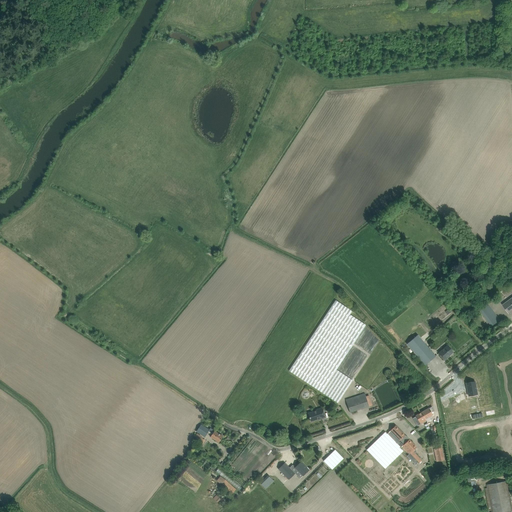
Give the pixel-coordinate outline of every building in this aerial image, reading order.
[(511,298),(503,305),(509,314),(511,311),(511,298)] [(289,371),(338,403),(352,380),(336,370),(366,325),(350,314),(352,311),(336,300),(289,371)] [(478,310),(490,327),(500,320),(489,305),(490,304),(488,301),(487,302),(487,303),(478,310)] [(425,365),(436,356),(418,335),(407,344),(425,365)] [(449,356),(453,352),(447,345),(438,353),(445,360),(448,358),(448,357),(449,356)] [(390,370),(386,374),(391,378),(395,374),(390,370)] [(475,381),(466,383),(469,396),(478,394),(475,381)] [(346,400),(350,413),(369,406),(365,394),(346,400)] [(429,408),(416,415),(416,416),(414,418),(418,425),(420,424),(421,424),(426,421),(427,422),(431,420),(429,417),(433,415),(431,412),(434,411),(432,407),(429,408)] [(308,413),(311,422),(318,419),(318,420),(325,417),(322,408),(317,410),(308,413)] [(205,437),(209,430),(201,424),(197,431),(205,437)] [(381,436),(366,450),(379,463),(396,446),(398,445),(401,447),(402,447),(409,454),(412,451),(416,447),(409,439),(409,440),(404,436),(405,435),(396,425),(390,430),(398,438),(395,441),(389,435),(387,436),(384,439),(381,436)] [(219,442),(223,436),(214,431),(210,437),(219,442)] [(205,440),(201,437),(197,444),(201,446),(205,440)] [(323,461),(332,469),(343,458),(335,450),(323,461)] [(188,464),(188,482),(192,482),(192,485),(200,489),(207,476),(206,475),(199,475),(199,472),(197,472),(198,470),(198,467),(194,467),(194,463),(189,462),(188,464)] [(285,463),(278,469),(288,479),(295,473),(294,473),(297,470),(303,476),(309,470),(301,462),(295,467),(293,464),(289,468),(285,463)] [(221,476),(216,481),(221,484),(231,494),(236,489),(225,479),(221,476)] [(511,505),(508,481),(487,485),(491,511),(502,511),(511,510),(511,505)] [(276,496),(273,500),(278,505),(284,498),(281,496),(279,498),(276,496)]
